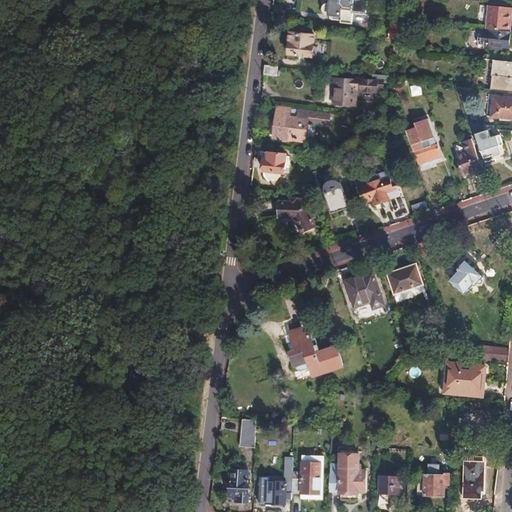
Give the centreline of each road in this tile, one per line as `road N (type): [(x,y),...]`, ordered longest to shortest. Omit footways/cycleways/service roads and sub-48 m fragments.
road 1 (residential): [(223,294),(511,197)]
road 2 (residential): [(262,0),(223,294)]
road 3 (track): [(220,317),(0,387)]
road 4 (residential): [(223,294),(201,511)]
